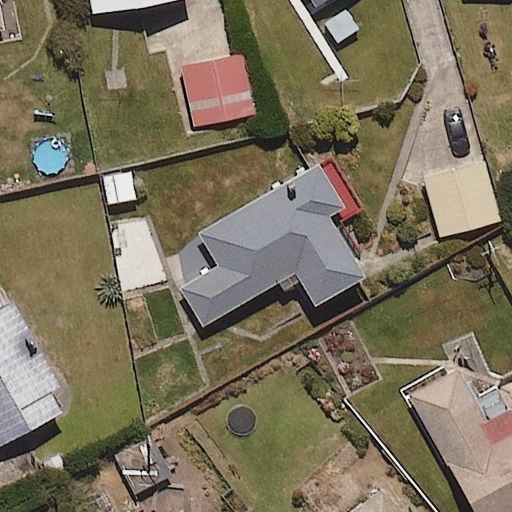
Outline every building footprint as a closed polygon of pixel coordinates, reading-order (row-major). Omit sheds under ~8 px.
[(88,0),(91,11),(146,0),(88,0)] [(252,110),(240,50),(181,62),(192,122),(252,110)] [(217,262),(178,285),(201,323),(293,267),(314,300),(364,270),(327,210),(342,201),(316,157),(197,229),(217,262)] [(484,157),(423,172),(438,233),(499,218),(484,157)] [(0,297),(0,441),(61,407),(51,388),(61,382),(11,295),(1,300),(0,297)] [(455,364),(409,390),(478,511),(511,511),(511,410),(508,403),(484,417),(455,364)] [(172,471),(155,436),(116,456),(133,490),(172,471)] [(404,511),(381,484),(346,511),(404,511)]
